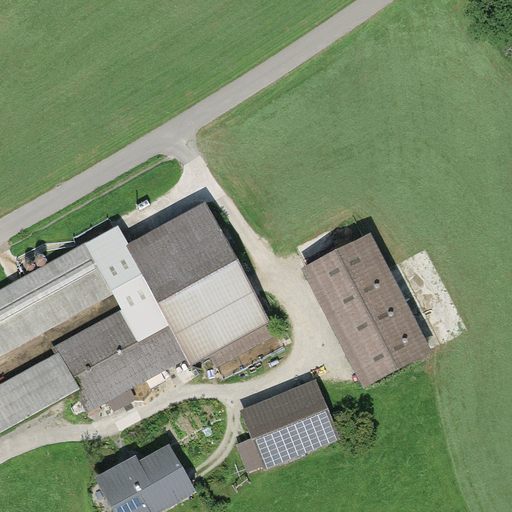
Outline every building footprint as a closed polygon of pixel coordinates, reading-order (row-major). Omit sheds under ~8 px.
[(217,208),(135,252),(159,297),(194,362),(199,371),(281,327),(217,208)] [(159,297),(135,252),(124,232),(0,297),(0,444),(83,400),(57,351),(159,297)] [(382,240),(313,275),(373,394),(442,359),(382,240)] [(92,417),(194,362),(159,297),(57,351),(83,400),(92,417)] [(324,384),(249,415),(275,476),(350,444),(324,384)] [(177,454),(109,491),(120,511),(178,511),(201,500),(177,454)]
